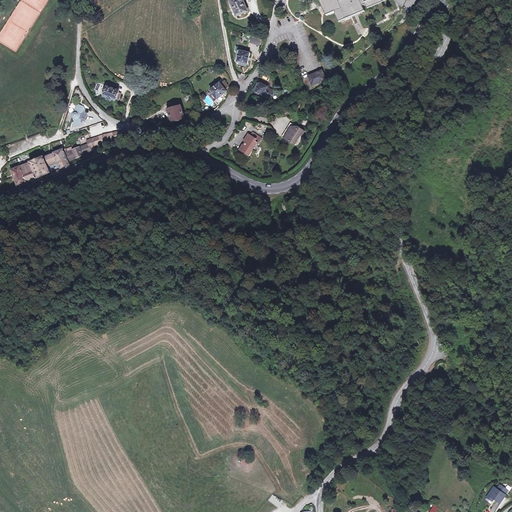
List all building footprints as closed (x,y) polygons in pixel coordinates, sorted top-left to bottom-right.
[(233,0),(232,1),(239,15),(248,11),(243,0),(233,0)] [(325,0),(327,4),(330,12),(340,7),(345,19),(367,9),(366,7),(369,6),(370,9),(390,0),(325,0)] [(261,47),(263,40),(253,37),(251,44),(261,47)] [(240,50),(238,61),(238,62),(248,63),(250,52),(240,50)] [(313,87),(326,81),(322,73),(310,79),(313,87)] [(225,81),(212,91),(218,99),(227,92),(225,90),(229,86),(225,81)] [(267,87),(260,83),(256,93),(263,96),(268,98),(268,97),(272,99),(275,91),(267,87)] [(111,88),(111,87),(107,86),(104,95),(111,98),(110,100),(114,101),(114,99),(118,100),(121,92),(111,88)] [(74,122),(72,127),(83,124),(88,116),(83,107),(77,105),(75,112),(74,112),(72,113),(72,115),(72,116),(72,118),(73,119),(74,119),(74,122)] [(178,105),(167,109),(171,124),(182,121),(178,105)] [(293,129),(291,133),(293,135),(288,141),(298,149),(305,139),(306,139),(309,135),(296,126),(293,129)] [(88,143),(65,152),(63,148),(54,152),(55,153),(44,157),(44,156),(12,169),(18,185),(27,181),(26,179),(30,178),(32,183),(38,180),(37,177),(50,172),(51,175),(64,170),(63,167),(69,164),(68,160),(91,151),(90,148),(93,146),(92,145),(105,140),(127,135),(126,129),(103,133),(86,140),(88,143)] [(249,155),(257,143),(256,142),(259,136),(254,132),(252,136),(249,134),(244,141),(246,142),(244,146),(243,145),(240,149),(249,155)] [(245,191),(232,182),(228,187),(240,196),(245,191)] [(499,484),(496,489),(504,493),(507,489),(499,484)] [(489,495),(494,498),(500,502),(505,494),(504,493),(496,489),(494,487),(489,495)]
